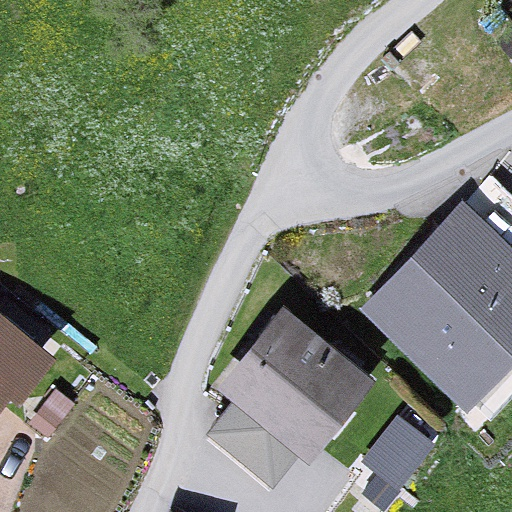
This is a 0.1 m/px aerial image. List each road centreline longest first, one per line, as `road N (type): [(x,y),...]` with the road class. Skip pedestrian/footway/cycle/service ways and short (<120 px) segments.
road 1 (residential): [(148,511),(187,391),(282,177)]
road 2 (residential): [(511,134),(430,183),(364,202),(282,177)]
road 3 (residential): [(282,177),(359,48),(428,0)]
